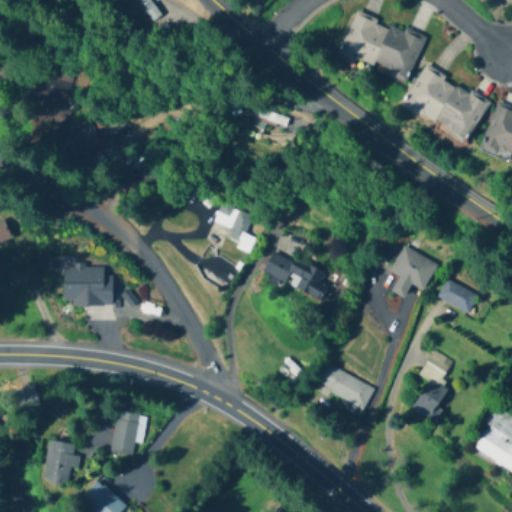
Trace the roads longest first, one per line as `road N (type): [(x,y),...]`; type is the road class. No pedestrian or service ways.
road 1 (secondary): [(0,353),(84,353),(175,372),(229,400),(361,511)]
road 2 (residential): [(511,234),(213,0)]
road 3 (residential): [(229,400),(159,270),(119,230),(0,163)]
road 4 (residential): [(266,45),(308,0),(446,1),(505,57)]
